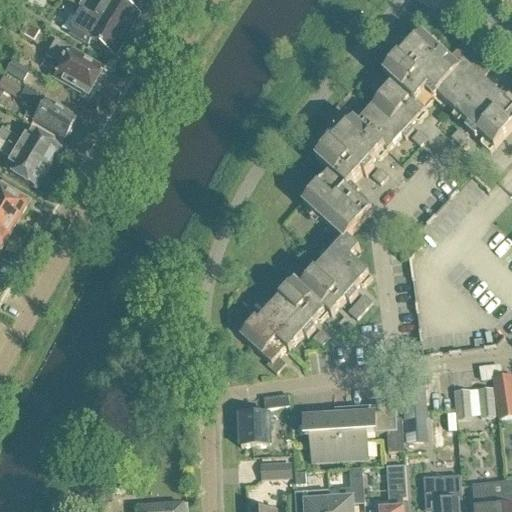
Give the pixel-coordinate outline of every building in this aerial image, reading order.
[(84,1),(78,11),(124,38),(127,32),(129,32),(131,29),(133,30),(138,22),(136,21),(138,18),(108,0),(106,0),(99,12),(95,10),(96,9),(84,1)] [(124,38),(78,11),(73,20),(77,23),(68,38),(87,49),(89,46),(113,59),(115,56),(117,58),(122,49),(120,48),(122,45),(120,44),(124,38)] [(19,37),(33,45),(39,35),(25,27),(19,37)] [(242,342),(270,368),(273,370),(280,362),(287,354),(290,357),(305,340),(308,343),(317,334),(313,331),(318,326),(320,327),(323,327),(330,319),(333,322),(347,306),(351,309),(359,299),(356,296),(361,291),(362,292),(365,292),(373,283),(352,264),(361,254),(349,243),(374,216),(357,201),(361,198),(352,190),(363,179),(367,182),(375,172),(371,169),(376,164),(378,165),(381,165),(403,141),(406,144),(415,135),(411,132),(416,126),(418,128),(420,127),(429,118),(426,116),(438,102),(470,130),(467,133),(476,142),(479,138),(485,143),(482,147),(482,149),(491,158),(511,134),(511,111),(482,84),(491,74),(463,49),(450,64),(423,40),(385,82),(393,89),(358,128),(355,125),(318,167),(331,179),(304,209),(345,246),(303,292),(297,287),(260,327),(257,325),(242,342)] [(52,82),(80,99),(79,101),(88,106),(96,92),(93,90),(101,76),(81,65),(83,61),(55,45),(53,49),(50,47),(44,58),(61,67),(52,82)] [(1,75),(23,88),(30,76),(8,63),(1,75)] [(0,88),(0,93),(16,102),(23,90),(4,80),(0,88)] [(39,113),(32,125),(63,143),(65,140),(68,140),(71,135),(70,132),(76,122),(25,92),(19,102),(39,113)] [(1,132),(0,133),(0,143),(46,172),(52,163),(55,162),(58,157),(57,154),(59,151),(28,133),(21,144),(1,132)] [(452,142),(461,151),(469,142),(460,134),(452,142)] [(412,144),(421,152),(429,143),(420,135),(412,144)] [(46,172),(0,143),(0,156),(10,163),(3,174),(34,192),(36,190),(39,189),(42,184),(41,181),(46,172)] [(373,182),(381,190),(389,181),(381,173),(373,182)] [(0,221),(12,228),(18,219),(22,218),(26,211),(25,207),(26,206),(14,198),(15,196),(0,187),(0,221)] [(12,228),(0,221),(0,249),(3,249),(7,243),(6,239),(12,228)] [(349,317),(358,325),(374,308),(365,300),(349,317)] [(314,344),(323,352),(331,343),(323,335),(314,344)] [(273,370),(270,368),(268,371),(278,380),(287,369),(280,362),(273,370)] [(511,380),(493,384),(499,425),(511,422),(511,380)] [(403,392),(405,426),(428,424),(426,391),(403,392)] [(479,395),(479,396),(481,424),(497,423),(494,393),(479,395)] [(455,397),(456,425),(472,424),(471,396),(455,397)] [(264,403),(266,415),(291,412),(289,400),(264,403)] [(336,421),(305,423),(306,443),(311,442),(313,469),(369,465),(368,439),(388,437),(389,458),(405,457),(403,436),(398,436),(396,410),(335,414),(336,421)] [(241,419),(242,453),(271,452),(270,418),(241,419)] [(263,470),(264,484),(292,482),(291,468),(263,470)] [(341,506),(330,507),(330,511),(353,511),(353,510),(365,509),(363,474),(350,474),(351,493),(341,494),(341,506)] [(296,479),(296,491),(307,490),(306,478),(296,479)] [(459,511),(459,505),(463,505),(461,481),(424,484),(426,511),(459,511)] [(511,511),(511,486),(473,490),(475,511),(511,511)] [(404,511),(403,494),(392,495),(392,511),(404,511)] [(330,511),(330,507),(319,508),(319,499),(307,500),(308,511),(330,511)]
